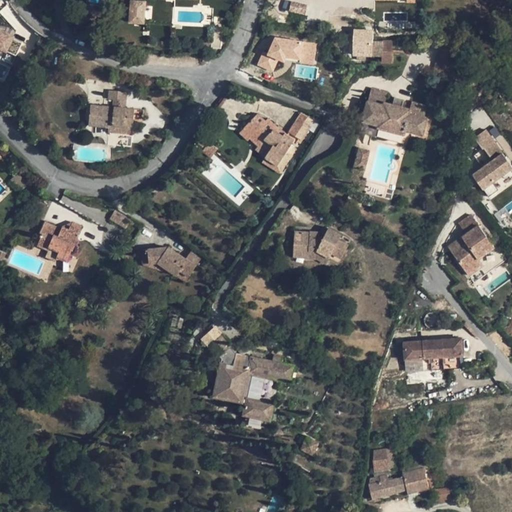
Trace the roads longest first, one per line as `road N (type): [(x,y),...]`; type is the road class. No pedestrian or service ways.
road 1 (residential): [(226,70),(328,111),(334,121),(216,301)]
road 2 (residential): [(0,122),(66,181),(106,188),(147,174),(183,131),(211,75)]
road 3 (residential): [(15,0),(86,52),(128,66),(211,75)]
